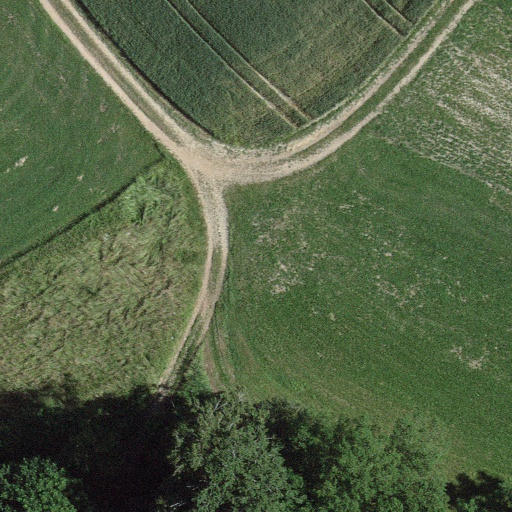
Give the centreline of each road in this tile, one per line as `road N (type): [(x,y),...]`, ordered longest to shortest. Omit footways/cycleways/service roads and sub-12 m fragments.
road 1 (track): [(122,511),(218,274),(215,203),(200,162),(42,0)]
road 2 (track): [(200,162),(258,166),(325,148),(380,102),(462,0)]
